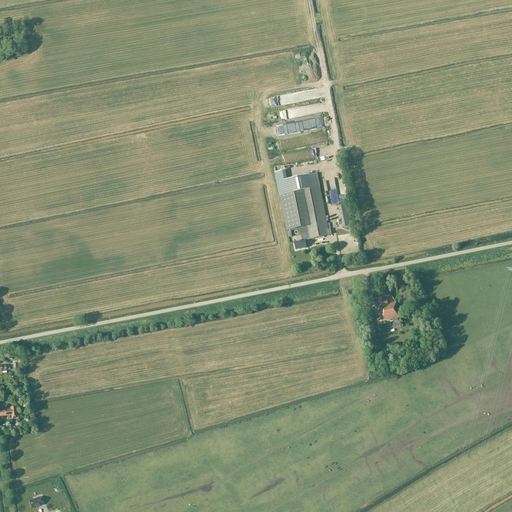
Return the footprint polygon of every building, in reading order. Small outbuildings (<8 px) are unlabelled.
[(294,242),(296,250),(306,248),(305,240),(329,235),(320,187),(290,193),(289,188),(279,190),(287,231),(299,228),(302,241),(294,242)] [(348,204),(338,206),(342,228),(352,226),(348,204)] [(397,318),(398,318),(399,317),(396,302),(388,304),(387,300),(385,301),(384,297),(378,299),(382,321),(393,319),(393,322),(380,326),(382,333),(403,327),(402,325),(401,325),(399,321),(398,321),(397,318)] [(377,344),(372,319),(364,321),(370,346),(377,344)] [(21,370),(19,355),(16,355),(17,363),(15,364),(14,359),(14,356),(12,356),(12,359),(11,359),(11,360),(10,360),(10,361),(11,361),(11,362),(12,362),(13,371),(21,370)] [(16,407),(15,407),(10,408),(11,410),(0,411),(0,416),(11,415),(12,415),(12,419),(17,419),(16,407)] [(44,505),(41,497),(29,501),(32,509),(44,505)]
